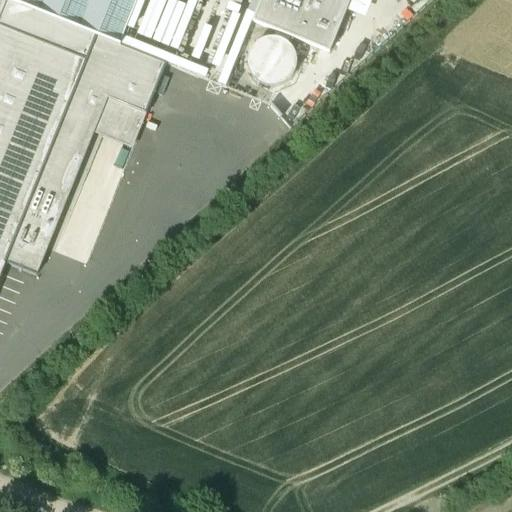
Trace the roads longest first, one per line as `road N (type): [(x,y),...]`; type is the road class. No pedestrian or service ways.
road 1 (unknown): [(173,0),(183,46),(83,294)]
road 2 (track): [(384,511),(511,435)]
